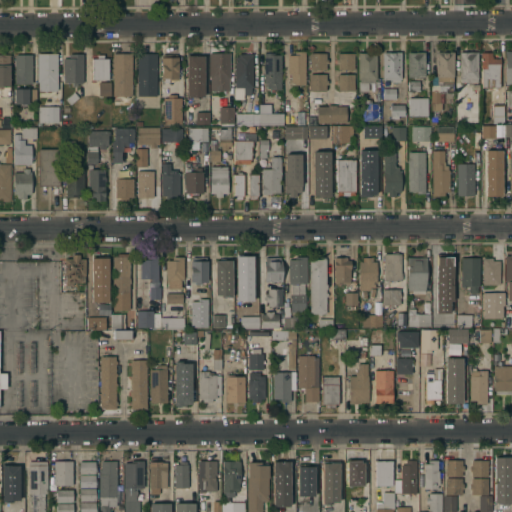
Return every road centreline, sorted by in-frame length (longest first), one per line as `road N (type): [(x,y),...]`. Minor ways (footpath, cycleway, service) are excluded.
road 1 (residential): [(0,26),(511,22)]
road 2 (residential): [(0,229),(511,226)]
road 3 (residential): [(0,432),(511,432)]
